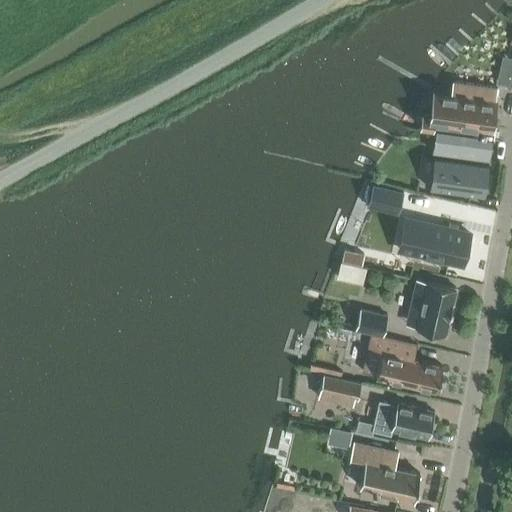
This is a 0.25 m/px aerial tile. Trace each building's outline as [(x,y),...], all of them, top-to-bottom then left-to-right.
[(422,115),(420,128),(436,130),(493,139),(494,131),(492,130),(497,91),(453,85),(450,106),(437,104),(435,116),(422,115)] [(493,139),(436,130),(433,151),(491,160),(493,139)] [(433,157),(433,158),(437,159),(433,189),(429,188),(429,189),(485,197),(489,165),(433,157)] [(372,184),(366,205),(398,214),(404,192),(372,184)] [(407,219),(400,250),(462,264),(470,233),(407,219)] [(354,252),(351,263),(361,265),(364,254),(354,252)] [(406,325),(416,327),(446,334),(457,287),(427,280),(427,281),(417,278),(406,325)] [(356,328),(383,335),(388,315),(361,308),(356,328)] [(418,345),(372,334),(363,370),(377,374),(376,376),(436,391),(442,365),(414,358),(418,345)] [(361,383),(324,374),(318,396),(353,404),(354,398),(357,398),(361,383)] [(374,424),(372,430),(373,430),(390,434),(391,430),(428,438),(434,412),(397,403),(397,405),(379,401),(374,424)] [(420,473),(394,467),(398,452),(353,441),(349,461),(364,464),(359,486),(414,499),(420,473)]
